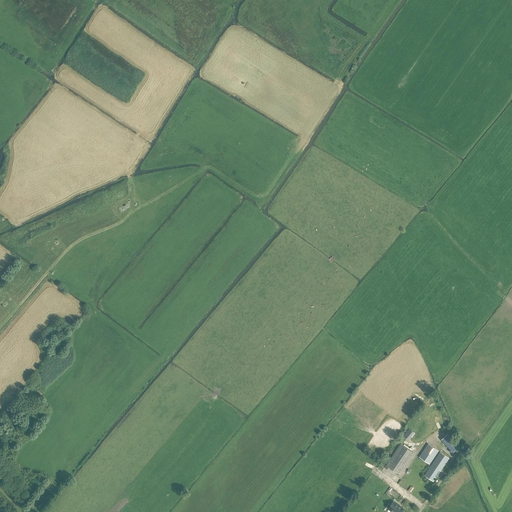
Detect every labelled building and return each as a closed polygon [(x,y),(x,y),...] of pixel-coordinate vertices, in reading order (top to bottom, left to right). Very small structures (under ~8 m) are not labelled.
[(414,432),(410,428),(403,436),(408,439),(414,432)] [(453,452),(459,446),(448,433),(441,439),(453,452)] [(400,474),(415,453),(401,443),(386,465),(400,474)] [(433,461),(434,459),(433,458),(438,450),(428,443),(419,457),(429,464),(432,460),(433,461)] [(433,481),(449,458),(440,452),(424,475),(433,481)] [(402,511),(404,509),(393,501),(391,505),(388,504),(386,507),(392,511),(402,511)]
